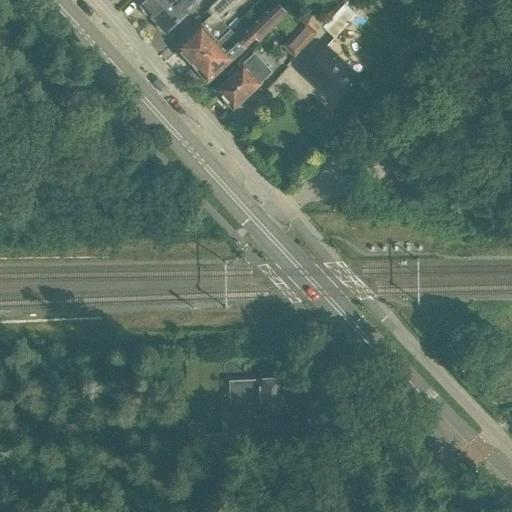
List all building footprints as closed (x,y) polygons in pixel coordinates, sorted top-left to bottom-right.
[(153,19),(173,0),(147,0),(141,6),(153,19)] [(187,10),(198,0),(173,0),(153,19),(166,33),(189,12),(187,10)] [(214,14),(177,48),(192,65),(217,42),(228,33),(230,31),(219,19),(239,0),(218,0),(210,9),(214,14)] [(217,42),(192,65),(208,83),(234,59),(247,47),(246,46),(254,38),(257,42),(287,15),(276,3),(237,39),(230,31),(228,33),(217,42)] [(334,39),(356,15),(345,5),(323,28),(334,39)] [(295,58),(318,33),(305,21),(282,45),(295,58)] [(336,104),(361,78),(327,46),(303,72),(336,104)] [(409,71),(420,60),(408,48),(397,58),(409,71)] [(234,108),(260,84),(272,73),(256,55),(217,90),(234,108)] [(231,404),(259,403),(260,414),(285,413),(284,413),(293,412),(293,413),(309,412),(308,380),(292,381),(283,382),(283,379),(230,381),(231,404)] [(203,435),(188,436),(189,450),(204,450),(203,435)]
